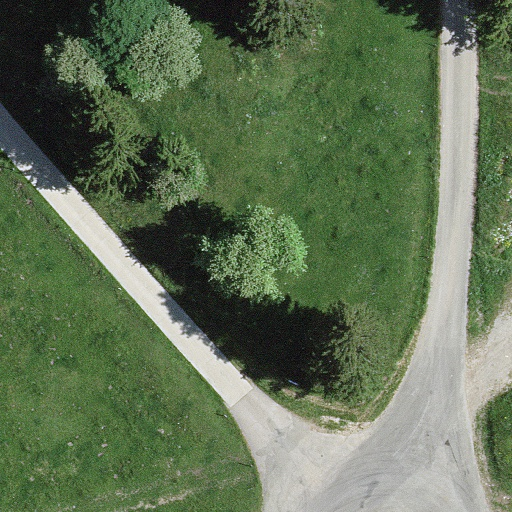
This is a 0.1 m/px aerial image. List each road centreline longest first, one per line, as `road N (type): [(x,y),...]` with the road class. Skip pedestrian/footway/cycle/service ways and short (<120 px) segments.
road 1 (unclassified): [(0,126),(337,503)]
road 2 (unclassified): [(429,458),(451,308),(458,0)]
